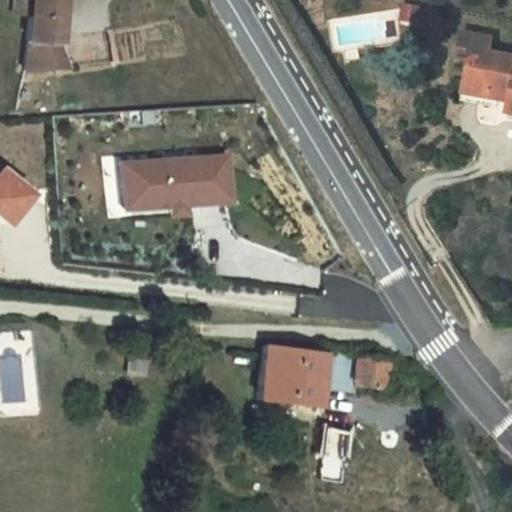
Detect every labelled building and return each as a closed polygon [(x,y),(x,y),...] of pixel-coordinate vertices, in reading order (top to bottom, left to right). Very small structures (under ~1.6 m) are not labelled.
[(14,0),(13,14),(29,15),(28,40),(24,70),(64,67),(56,42),(59,0),(14,0)] [(416,22),(418,7),(401,5),(399,20),(416,22)] [(457,48),(468,50),(486,54),(489,38),(459,32),(457,48)] [(93,43),(94,59),(105,58),(104,42),(93,43)] [(511,58),(486,54),(468,50),(459,100),(505,109),(504,112),(511,113),(511,58)] [(226,202),(223,156),(126,162),(128,207),(166,205),(180,204),(226,202)] [(128,207),(126,162),(117,162),(120,208),(128,207)] [(0,224),(1,225),(26,195),(0,173),(0,224)] [(180,204),(166,205),(166,214),(181,213),(180,204)] [(386,359),(263,343),(256,399),(316,407),(319,387),(353,390),(354,386),(382,390),(386,359)] [(144,361),(129,359),(128,374),(143,375),(144,361)] [(322,428),(319,455),(342,459),(346,432),(322,428)]
